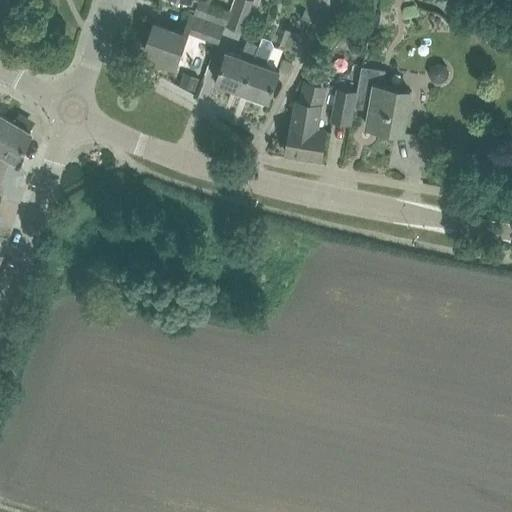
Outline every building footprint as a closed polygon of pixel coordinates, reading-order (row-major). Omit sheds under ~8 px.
[(252,0),(237,0),(228,27),(243,33),(254,1),(252,0)] [(320,0),(309,0),(305,12),(314,16),(320,0)] [(226,24),(230,11),(200,1),(196,13),(226,24)] [(182,48),(187,35),(188,32),(220,44),(225,26),(191,14),(185,34),(155,23),(145,51),(160,56),(158,61),(175,67),(182,48)] [(279,42),(299,48),(304,32),(283,26),(279,42)] [(269,100),(279,72),(281,66),(269,62),(275,46),(272,40),(262,37),(260,41),(259,45),(243,91),(269,100)] [(243,91),(259,45),(247,40),(243,53),(228,48),(216,81),(243,91)] [(284,59),(281,66),(279,72),(288,75),(293,62),(284,59)] [(403,133),(406,113),(410,91),(383,86),(386,70),(362,66),(357,92),(357,95),(372,98),(367,126),(403,133)] [(185,73),(181,85),(195,90),(199,78),(185,73)] [(317,129),(320,115),(328,86),(304,79),(298,101),(297,101),(293,125),(292,125),(287,154),(321,160),(326,130),(317,129)] [(351,124),(357,95),(357,92),(337,89),(332,120),(351,124)] [(29,132),(11,121),(0,114),(0,180),(8,158),(12,161),(29,132)]
